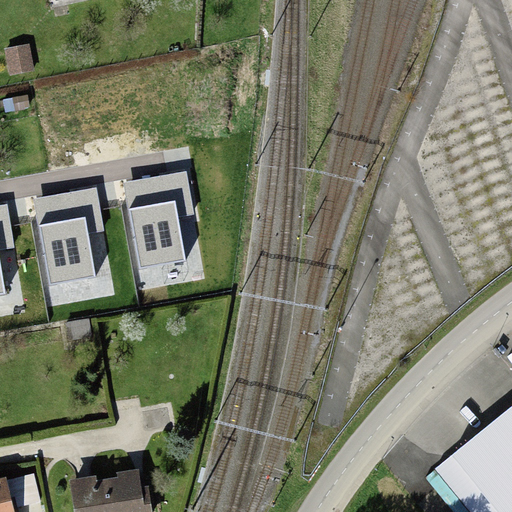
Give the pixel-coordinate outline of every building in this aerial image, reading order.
[(12,76),(31,73),(26,49),(7,53),(12,76)] [(124,183),(138,269),(184,262),(177,218),(193,215),(186,173),(124,183)] [(34,198),(49,285),(95,277),(87,233),(103,230),(96,188),(34,198)] [(0,205),(0,294),(5,294),(0,264),(0,249),(14,247),(6,205),(0,205)] [(511,511),(511,399),(444,455),(490,511),(511,511)] [(95,475),(68,479),(73,511),(152,511),(148,485),(140,487),(138,469),(116,472),(117,477),(96,480),(95,475)] [(15,511),(7,476),(0,477),(0,511),(15,511)]
